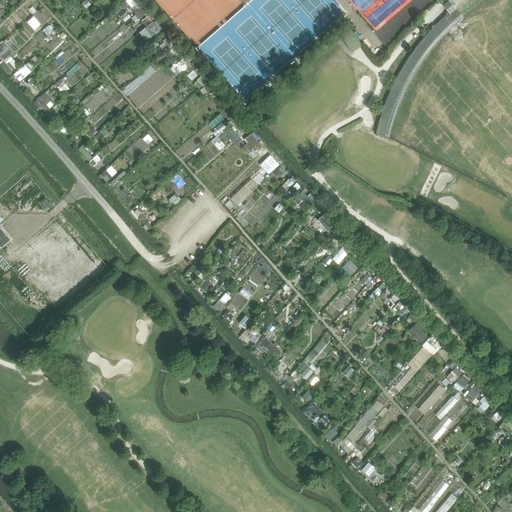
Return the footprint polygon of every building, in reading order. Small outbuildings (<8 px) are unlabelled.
[(395,114),(402,98),(410,81),(414,74),(424,59),(433,47),(446,34),(452,27),(463,18),(448,1),(443,6),(450,14),(445,19),(435,28),(425,40),(416,50),(404,68),(397,81),(390,95),(386,105),(382,120),(378,134),(389,137),(392,124),(395,114)] [(363,45),(349,26),(339,33),(352,53),(363,45)] [(24,66),(14,75),(20,81),(30,72),(24,66)] [(46,207),(51,203),(48,199),(43,203),(46,207)] [(11,238),(2,227),(0,228),(0,245),(1,248),(11,238)] [(411,314),(406,318),(411,323),(416,319),(411,314)] [(246,315),(239,322),(245,327),(252,320),(246,315)] [(463,375),(457,382),(464,387),(469,380),(463,375)] [(333,428),(324,436),(329,441),(337,433),(333,428)]
